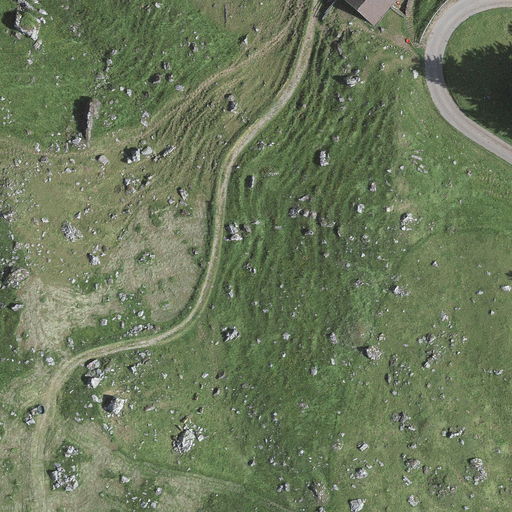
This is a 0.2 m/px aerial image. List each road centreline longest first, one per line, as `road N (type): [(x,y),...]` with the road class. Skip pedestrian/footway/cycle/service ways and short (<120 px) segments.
road 1 (track): [(322,0),(300,77),(233,153),(198,309),(175,336),(72,363),(49,411)]
road 2 (track): [(49,411),(106,457),(268,511)]
road 3 (track): [(511,155),(448,111),(437,88),(437,46),(447,26),(484,0)]
